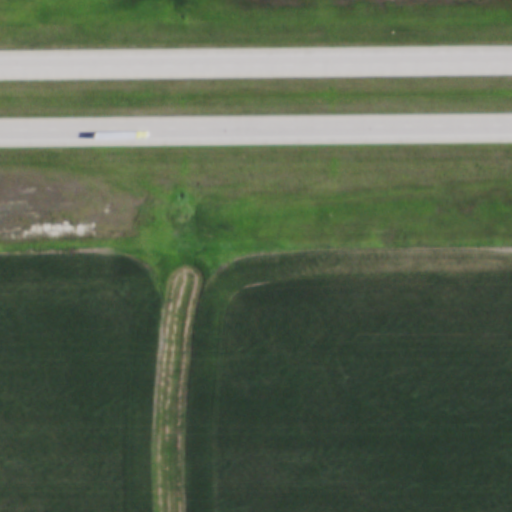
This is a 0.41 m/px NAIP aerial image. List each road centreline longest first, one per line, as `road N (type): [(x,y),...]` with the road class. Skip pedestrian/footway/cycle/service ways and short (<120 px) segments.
road 1 (motorway): [(511,55),(0,57)]
road 2 (motorway): [(0,125),(511,125)]
